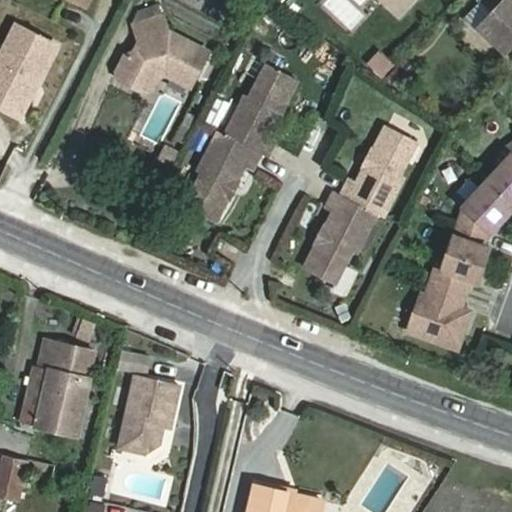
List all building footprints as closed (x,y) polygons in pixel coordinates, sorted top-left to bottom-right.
[(67,0),(87,10),(91,0),(67,0)] [(381,0),(400,18),(416,0),(381,0)] [(511,48),(511,0),(484,0),(482,3),(493,13),(478,29),(505,55),(511,48)] [(165,20),(137,27),(140,42),(135,53),(126,56),(118,71),(121,79),(145,92),(153,88),(162,71),(191,86),(208,51),(167,31),(165,20)] [(57,46),(17,25),(0,58),(0,106),(20,117),(57,46)] [(378,50),(366,63),(379,76),(392,62),(378,50)] [(406,60),(389,78),(400,89),(417,71),(406,60)] [(203,172),(186,205),(217,221),(228,199),(225,189),(229,182),(239,179),(246,164),(254,168),(262,152),(268,156),(276,141),(269,137),(276,122),(273,112),(276,105),(287,102),(298,80),(267,64),(250,98),(246,95),(225,134),(219,131),(199,170),(203,172)] [(273,112),(276,122),(287,102),(276,105),(273,112)] [(417,141),(386,125),(375,147),(378,157),(374,164),(364,167),(357,182),(350,178),(342,194),(335,190),(327,205),(335,209),(327,224),(331,234),(327,241),(317,244),(306,267),(336,282),(353,249),(358,251),(378,212),(385,215),(404,177),(400,174),(417,141)] [(511,144),(506,149),(511,154),(461,206),(441,267),(434,265),(425,293),(422,292),(409,330),(452,344),(460,323),(463,324),(468,308),(460,305),(470,277),(478,279),(489,244),(482,242),(486,230),(489,233),(511,209),(511,144)] [(166,145),(160,157),(172,164),(178,151),(166,145)] [(375,147),(364,167),(374,164),(378,157),(375,147)] [(225,189),(228,199),(239,179),(229,182),(225,189)] [(327,224),(317,244),(327,241),(331,234),(327,224)] [(69,335),(87,342),(94,324),(77,317),(69,335)] [(56,342),(46,340),(39,369),(49,371),(56,342)] [(36,423),(36,425),(79,435),(93,379),(91,379),(97,351),(56,342),(49,371),(36,423)] [(123,351),(119,367),(147,374),(151,357),(123,351)] [(22,420),(36,423),(49,371),(39,369),(34,368),(22,420)] [(180,386),(136,376),(119,447),(144,453),(159,443),(163,426),(165,418),(172,420),(180,386)] [(172,420),(165,418),(163,426),(170,427),(172,420)] [(4,457),(0,476),(0,497),(20,501),(28,462),(4,457)] [(95,474),(91,492),(105,495),(109,476),(95,474)] [(309,511),(313,498),(289,493),(256,486),(249,511),(309,511)] [(89,502),(86,511),(102,511),(104,505),(89,502)]
